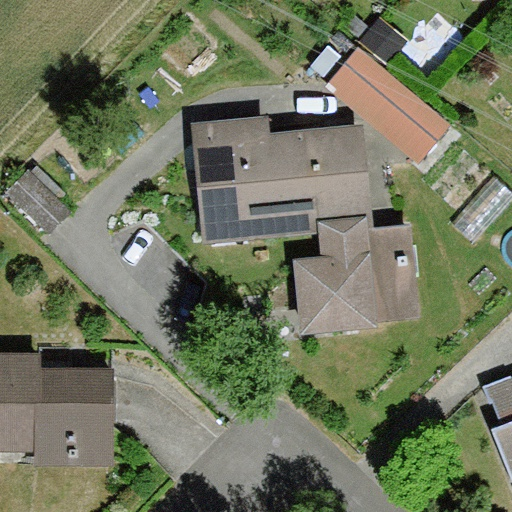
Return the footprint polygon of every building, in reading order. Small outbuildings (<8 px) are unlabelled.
[(428,154),(464,115),(373,32),(337,70),(428,154)] [(268,131),(196,134),(199,224),(254,223),(254,243),(321,240),(322,261),(306,262),(309,339),(368,337),(368,329),(418,327),(415,231),(363,232),(360,140),(269,143),(268,131)] [(4,199),(48,241),(71,218),(27,176),(4,199)] [(43,359),(0,359),(0,458),(38,459),(38,474),(65,474),(65,459),(116,459),(116,371),(43,372),(43,359)] [(511,392),(483,403),(511,485),(511,392)]
